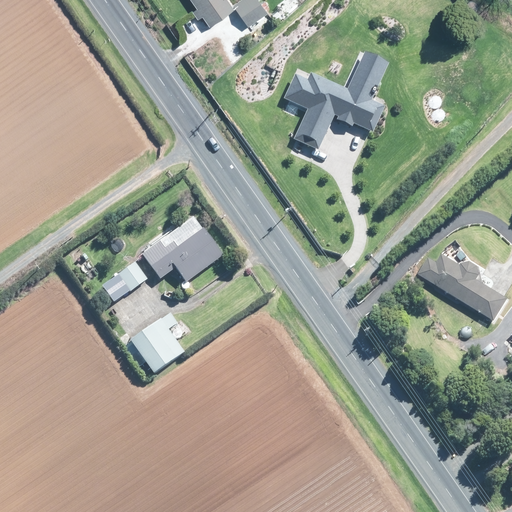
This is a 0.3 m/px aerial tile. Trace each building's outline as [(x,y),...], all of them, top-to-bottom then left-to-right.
[(264,0),(261,3),(258,0),(239,0),(231,6),(226,0),(192,0),(196,6),(190,10),(197,20),(202,16),(208,25),(234,6),(248,25),(266,11),(270,8),(264,0)] [(263,140),(254,146),(267,165),(276,158),(263,140)] [(174,243),(168,234),(140,253),(159,280),(174,270),(184,284),(223,258),(202,228),(195,233),(193,230),(174,243)] [(462,265),(460,267),(441,256),(437,262),(428,256),(417,276),(494,322),(507,300),(477,282),(478,277),(479,276),(479,275),(479,274),(479,273),(479,272),(478,271),(478,270),(478,269),(477,268),(476,267),(476,266),(475,266),(475,265),(474,265),(473,264),(472,264),(471,264),(471,263),(470,263),(469,263),(468,263),(467,263),(466,263),(465,263),(464,264),(463,264),(462,265)] [(118,275),(131,292),(147,279),(134,262),(118,275)] [(168,331),(179,323),(169,311),(129,343),(153,374),(183,351),(168,331)]
